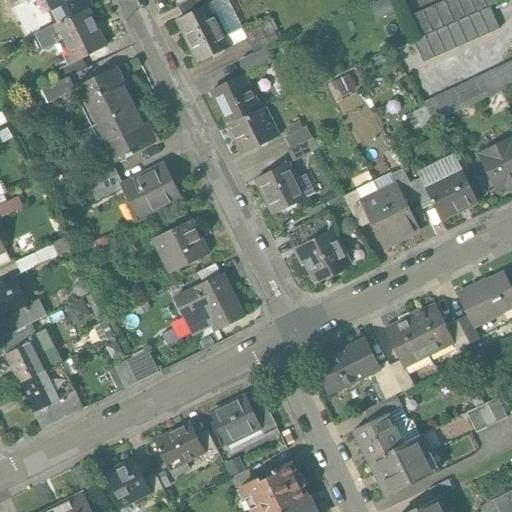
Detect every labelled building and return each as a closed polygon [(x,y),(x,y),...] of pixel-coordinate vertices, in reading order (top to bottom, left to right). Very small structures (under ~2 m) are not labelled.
[(50,0),(53,4),(48,7),(57,24),(86,9),(89,7),(85,0),(50,0)] [(198,0),(189,0),(177,6),(184,19),(203,9),(198,0)] [(496,0),(447,0),(412,16),(422,37),(492,7),(498,4),(496,0)] [(184,19),(178,22),(199,64),(230,48),(209,6),(203,9),(184,19)] [(492,7),(416,41),(426,62),(502,28),(492,7)] [(57,24),(35,34),(43,50),(62,41),(73,63),(80,60),(106,47),(86,9),(57,24)] [(270,24),(244,35),(253,55),(264,50),(279,44),(270,24)] [(253,55),(243,59),(250,74),(271,64),(264,50),(253,55)] [(73,63),(58,70),(64,80),(85,70),(80,60),(73,63)] [(511,62),(424,104),(434,124),(511,86),(511,62)] [(116,70),(79,88),(90,110),(87,111),(94,126),(134,106),(116,70)] [(329,82),(336,101),(357,93),(350,74),(329,82)] [(243,77),(213,91),(229,125),(260,111),(243,77)] [(63,81),(42,91),(48,104),(69,93),(63,81)] [(134,106),(94,126),(103,144),(110,141),(120,162),(157,144),(149,129),(147,130),(134,106)] [(260,111),(229,125),(244,154),(278,137),(264,109),(260,111)] [(313,138),(288,151),(294,162),(319,150),(313,138)] [(511,140),(482,155),(498,188),(508,183),(510,187),(511,186),(511,140)] [(286,164),(257,179),(274,214),(304,199),(286,164)] [(105,165),(84,175),(91,188),(112,178),(105,165)] [(164,165),(122,186),(130,202),(134,200),(142,217),(138,219),(139,220),(180,200),(164,165)] [(418,200),(403,169),(391,175),(396,185),(398,185),(408,205),(418,200)] [(462,174),(425,192),(442,226),(479,209),(462,174)] [(112,178),(91,188),(97,200),(118,190),(112,178)] [(408,205),(398,185),(396,185),(379,194),(402,240),(420,231),(408,205)] [(357,191),(344,197),(360,229),(371,223),(361,203),(362,202),(357,191)] [(362,202),(361,203),(371,223),(384,249),(402,240),(379,194),(362,202)] [(19,197),(0,206),(0,212),(3,218),(24,207),(19,197)] [(328,215),(293,233),(301,250),(299,251),(315,282),(348,266),(332,234),(337,232),(328,215)] [(191,222),(154,240),(164,259),(171,256),(178,269),(207,255),(191,222)] [(53,246),(17,263),(22,274),(58,256),(53,246)] [(223,275),(195,288),(195,289),(175,300),(184,318),(204,307),(216,331),(244,318),(223,275)] [(477,286),(457,296),(467,316),(473,329),(474,328),(500,315),(499,313),(511,307),(511,291),(504,275),(478,288),(477,286)] [(28,307),(14,278),(0,284),(0,320),(11,315),(19,330),(46,317),(38,302),(37,303),(28,307)] [(446,327),(435,305),(410,317),(427,352),(451,340),(452,340),(446,327)] [(473,329),(467,316),(457,322),(469,346),(480,341),(474,328),(473,329)] [(410,317),(385,329),(400,362),(402,364),(403,364),(427,352),(410,317)] [(469,346),(457,322),(446,327),(452,340),(451,340),(457,352),(469,346)] [(38,339),(5,355),(6,357),(7,356),(13,370),(14,369),(22,384),(62,363),(45,330),(36,335),(38,339)] [(364,342),(327,360),(341,388),(373,372),(378,370),(377,368),(364,342)] [(114,364),(124,387),(159,372),(149,348),(114,364)] [(341,388),(327,360),(317,365),(331,393),(341,388)] [(403,364),(402,364),(400,362),(390,367),(402,393),(403,393),(414,387),(403,364)] [(62,363),(22,384),(28,398),(27,398),(34,411),(33,412),(42,430),(83,409),(62,363)] [(388,363),(377,368),(378,370),(373,372),(375,377),(371,379),(382,403),(402,393),(390,367),(388,363)] [(396,397),(375,407),(380,418),(387,415),(387,416),(402,409),(396,397)] [(245,398),(210,415),(225,444),(260,427),(252,412),(245,398)] [(497,399),(467,414),(476,434),(507,419),(497,399)] [(266,405),(252,412),(260,427),(262,432),(276,426),(266,405)] [(380,418),(355,431),(370,461),(420,437),(413,422),(407,421),(393,428),(387,416),(387,415),(380,418)] [(185,427),(155,442),(166,465),(181,458),(183,463),(203,454),(204,453),(196,437),(192,439),(185,427)] [(208,432),(196,437),(204,453),(203,454),(206,460),(219,454),(208,432)] [(420,437),(370,461),(376,474),(375,476),(379,483),(381,483),(387,497),(437,472),(420,437)] [(135,461),(100,478),(113,504),(128,496),(131,502),(150,492),(145,481),(135,461)] [(290,463),(274,471),(275,474),(262,481),(260,478),(242,487),(247,495),(245,496),(253,511),(255,511),(254,511),(279,511),(307,498),(290,463)] [(81,465),(71,470),(81,491),(92,486),(81,465)] [(156,475),(145,481),(150,492),(154,501),(166,496),(156,475)] [(448,481),(429,490),(434,500),(438,498),(453,491),(448,481)] [(511,511),(511,491),(494,501),(499,511),(511,511)] [(92,511),(84,494),(53,509),(55,511),(92,511)] [(314,511),(307,498),(279,511),(314,511)] [(434,500),(409,511),(444,511),(438,498),(434,500)]
